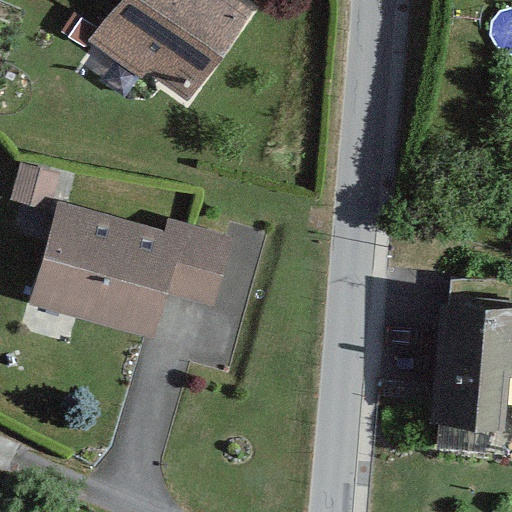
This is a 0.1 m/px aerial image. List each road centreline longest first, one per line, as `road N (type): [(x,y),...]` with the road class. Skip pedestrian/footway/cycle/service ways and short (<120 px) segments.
road 1 (residential): [(378,0),(335,511)]
road 2 (residential): [(158,511),(0,447)]
